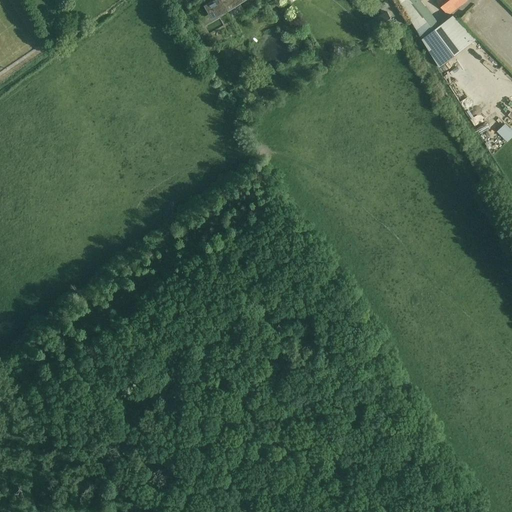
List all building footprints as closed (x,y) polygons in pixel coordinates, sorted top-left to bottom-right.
[(212,0),(208,3),(203,5),(211,19),(215,17),(239,3),(244,0),(212,0)] [(399,0),(401,2),(412,21),(422,38),(440,67),(455,55),(436,29),(441,25),(420,0),(399,0)] [(448,15),(459,7),(467,1),(466,0),(440,0),(438,2),(445,11),(448,15)] [(387,11),(368,22),(376,36),(395,24),(387,11)] [(337,61),(337,46),(330,46),(329,61),(337,61)] [(500,144),(492,146),(495,155),(503,153),(500,144)]
